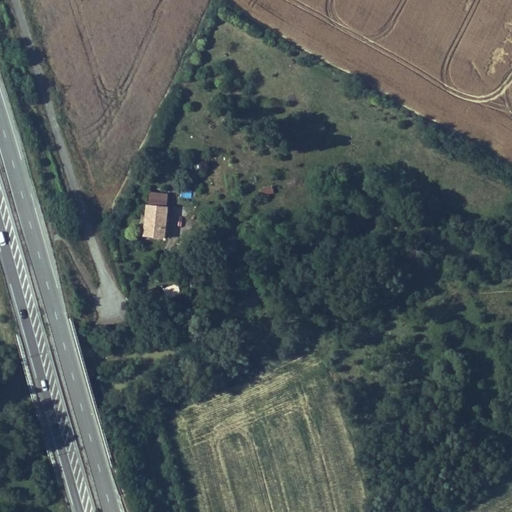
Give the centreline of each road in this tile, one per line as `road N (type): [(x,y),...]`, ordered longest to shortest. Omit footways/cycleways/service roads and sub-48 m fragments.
road 1 (trunk): [(113,511),(0,117)]
road 2 (unclassified): [(15,0),(108,299)]
road 3 (trunk): [(0,226),(80,511)]
